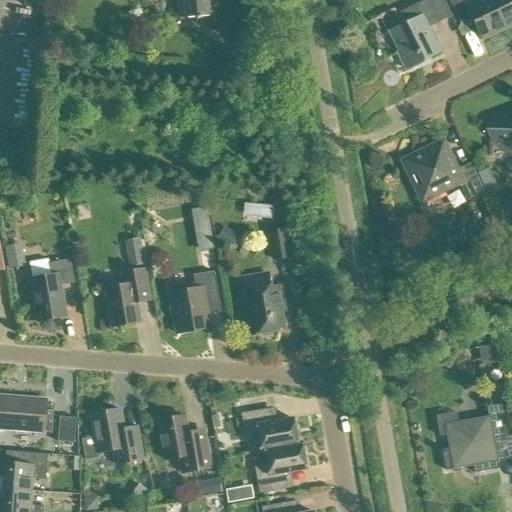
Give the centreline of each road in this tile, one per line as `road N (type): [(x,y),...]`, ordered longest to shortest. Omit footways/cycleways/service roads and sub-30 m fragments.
road 1 (unclassified): [(397,511),(308,0)]
road 2 (residential): [(0,354),(312,381),(330,417),(347,511)]
road 3 (track): [(511,284),(369,348)]
road 4 (residential): [(399,116),(511,58)]
